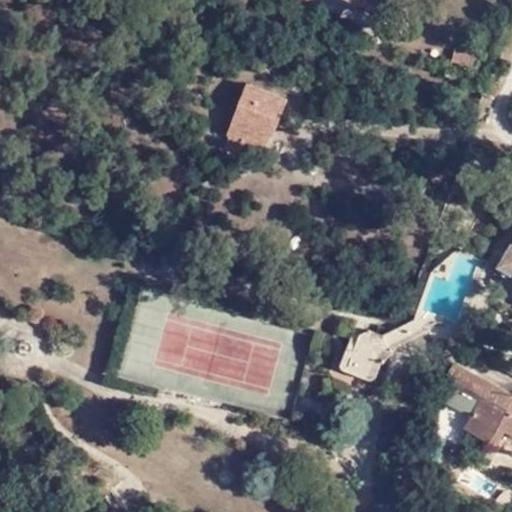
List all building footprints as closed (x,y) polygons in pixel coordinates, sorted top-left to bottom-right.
[(354,0),(359,2),(356,8),(368,13),(372,0),(354,0)] [(286,99),(251,85),(245,99),(242,99),(236,111),(240,114),(227,143),(241,149),(248,136),(265,143),(270,131),(273,132),(286,99)] [(511,233),(500,251),(511,258),(511,263),(508,269),(511,271),(511,233)] [(415,319),(405,324),(422,333),(430,329),(415,319)] [(422,333),(405,324),(392,330),(409,339),(422,333)] [(355,349),(352,354),(379,364),(381,360),(391,337),(391,336),(385,334),(371,329),(360,333),(355,349)] [(409,339),(392,330),(385,334),(391,336),(391,337),(401,344),(409,339)] [(383,361),(401,344),(391,337),(381,360),(383,361)] [(348,346),(347,352),(352,354),(355,349),(348,346)] [(352,354),(347,352),(342,364),(345,368),(347,369),(352,354)] [(352,354),(347,369),(370,378),(375,376),(377,373),(379,364),(352,354)] [(511,394),(453,362),(445,375),(481,396),(473,410),(465,425),(495,442),(503,426),(511,431),(511,394)] [(481,396),(445,375),(442,391),(473,410),(481,396)]
